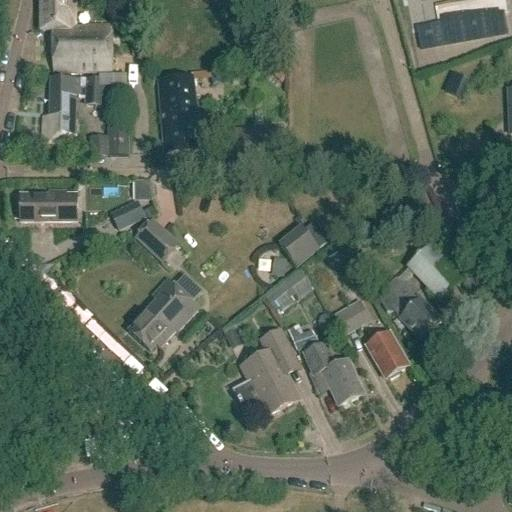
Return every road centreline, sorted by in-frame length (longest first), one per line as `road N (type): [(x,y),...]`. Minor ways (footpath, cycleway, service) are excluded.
road 1 (residential): [(430,175),(0,172)]
road 2 (residential): [(212,465),(192,431),(0,251)]
road 3 (unclassified): [(0,507),(101,473),(212,465)]
road 4 (residential): [(430,175),(381,0)]
road 5 (unclassified): [(351,473),(479,362)]
road 6 (residential): [(511,320),(441,189)]
road 7 (unclassified): [(212,465),(351,473)]
road 8 (residential): [(480,511),(351,473)]
